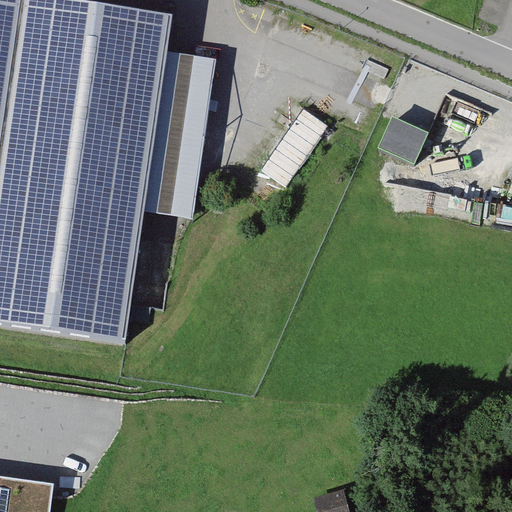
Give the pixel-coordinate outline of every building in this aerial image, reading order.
[(0,0),(0,327),(126,345),(145,216),(168,57),(173,22),(19,0),(0,0)] [(168,57),(145,216),(192,223),(215,64),(168,57)] [(302,100),(253,163),(288,190),(337,127),(302,100)] [(378,149),(415,166),(430,133),(393,116),(378,149)] [(0,511),(50,511),(55,484),(0,476),(0,511)] [(314,499),(317,511),(349,511),(344,491),(314,499)]
